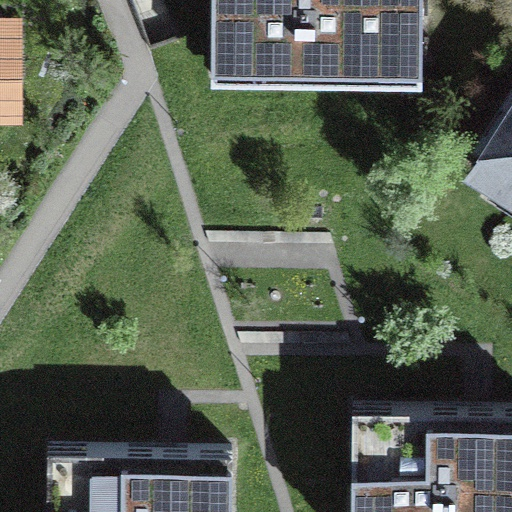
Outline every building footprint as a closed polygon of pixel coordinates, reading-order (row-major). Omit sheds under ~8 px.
[(212,0),(212,75),(421,77),(421,0),(212,0)] [(13,17),(0,17),(0,103),(13,104),(13,17)] [(511,107),(476,163),(511,185),(511,107)] [(511,511),(511,401),(353,400),(351,511),(511,511)] [(231,511),(233,443),(47,440),(45,511),(231,511)]
